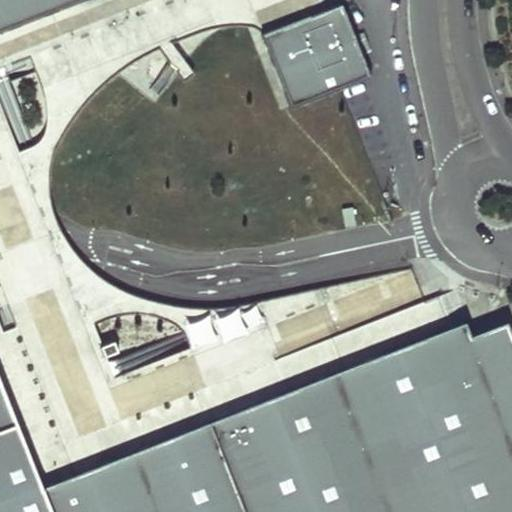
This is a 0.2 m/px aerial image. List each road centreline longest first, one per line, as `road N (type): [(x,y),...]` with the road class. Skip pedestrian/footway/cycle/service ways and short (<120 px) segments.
road 1 (unclassified): [(423,0),(455,190)]
road 2 (unclassified): [(508,157),(468,60),(462,0)]
